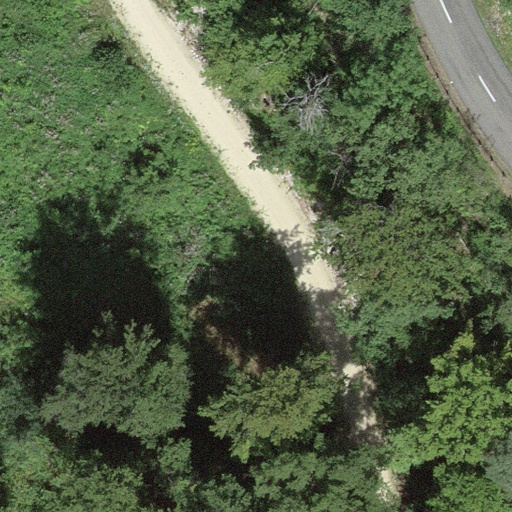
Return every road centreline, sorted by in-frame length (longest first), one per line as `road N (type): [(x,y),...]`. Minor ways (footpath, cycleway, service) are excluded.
road 1 (track): [(378,511),(322,353),(208,133),(144,48),(125,0)]
road 2 (tertiary): [(439,0),(511,130)]
